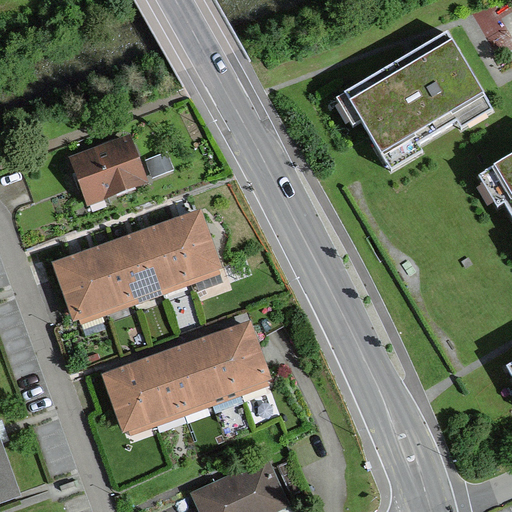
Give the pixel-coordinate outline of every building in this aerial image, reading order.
[(484,106),(486,105),(445,35),(342,95),(384,166),(386,165),(383,160),(412,143),(415,148),(456,123),(453,119),(482,102),(484,106)] [(107,153),(103,151),(72,162),(85,194),(101,188),(104,196),(140,182),(125,142),(115,146),(113,150),(107,153)] [(511,156),(483,174),(484,176),(489,173),(506,202),(501,204),(511,222),(511,156)] [(179,223),(150,233),(133,239),(95,253),(78,259),(55,268),(73,318),(214,268),(196,217),(179,223)] [(200,344),(182,351),(143,365),(127,371),(104,379),(123,430),(207,399),(213,414),(241,404),(236,389),(264,379),(246,328),(229,334),(200,344)] [(0,501),(14,497),(0,458),(0,501)] [(189,495),(191,499),(196,511),(269,511),(283,506),(263,464),(238,476),(237,473),(189,495)] [(71,483),(57,487),(59,492),(73,487),(71,483)]
